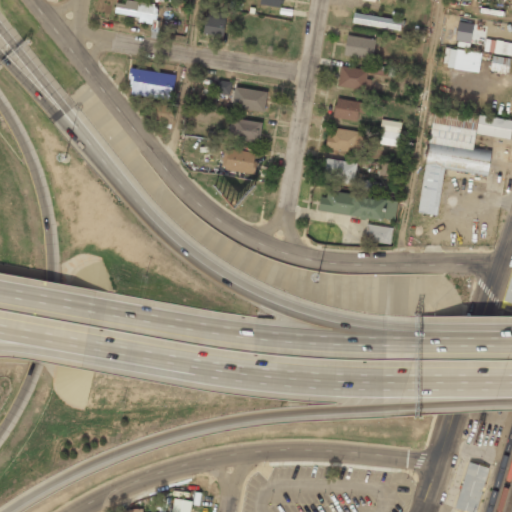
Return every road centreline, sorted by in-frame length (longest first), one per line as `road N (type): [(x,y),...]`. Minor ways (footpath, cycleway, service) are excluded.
road 1 (secondary): [(502,261),(279,252),(232,228),(173,176),(70,41)]
road 2 (motorway): [(6,511),(99,462),(173,436),(419,403)]
road 3 (motorway): [(0,431),(31,371),(50,267),(44,203),(0,101)]
road 4 (secondary): [(111,492),(232,454),(321,448),(438,468)]
road 5 (motorway): [(428,347),(281,342),(112,313)]
road 6 (motorway): [(428,347),(262,299),(163,232)]
road 7 (motorway): [(163,232),(0,25)]
road 8 (residential): [(318,0),(279,252)]
road 9 (motorway): [(184,366),(426,384)]
road 10 (residential): [(70,41),(306,74)]
road 11 (motorway): [(163,232),(0,61)]
road 12 (secondary): [(502,261),(438,468)]
